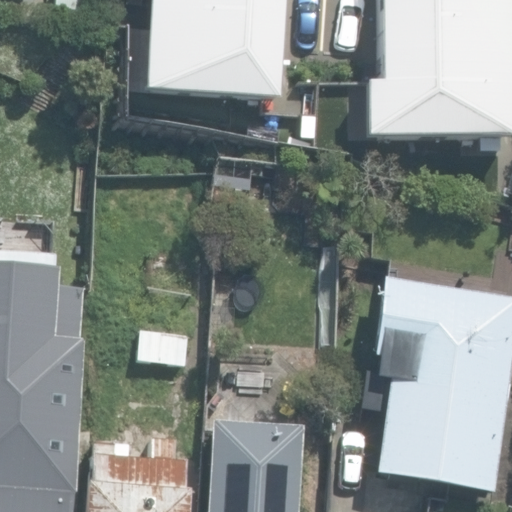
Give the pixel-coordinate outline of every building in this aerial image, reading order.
[(94,0),(52,0),(52,12),(94,14),(94,0)] [(147,0),(142,86),(263,93),(268,0),(147,0)] [(358,0),(359,133),(502,133),(501,0),(358,0)] [(187,136),(112,128),(102,213),(177,221),(187,136)] [(0,511),(67,511),(69,494),(73,494),(80,341),(78,341),(80,290),(55,289),(55,271),(52,271),(52,257),(0,255),(0,511)] [(150,287),(190,288),(191,259),(151,257),(150,287)] [(369,479),(490,495),(511,333),(511,300),(380,282),(373,332),(358,330),(353,374),(360,375),(355,409),(378,413),(369,479)] [(135,328),(132,362),(183,366),(186,332),(135,328)] [(206,421),(200,511),(289,511),(295,426),(206,421)] [(185,511),(186,495),(182,495),(184,462),(170,461),(171,446),(145,444),(143,460),(125,458),(126,446),(90,443),(89,456),(87,456),(84,487),(81,511),(185,511)]
